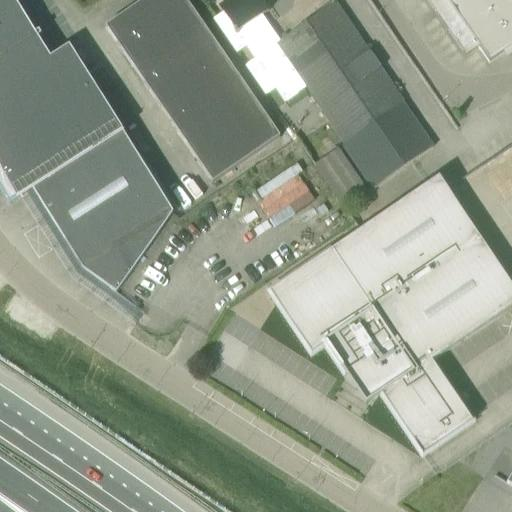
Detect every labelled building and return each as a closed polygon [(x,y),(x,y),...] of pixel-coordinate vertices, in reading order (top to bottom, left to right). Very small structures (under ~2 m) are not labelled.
[(50,57),(14,0),(0,0),(0,188),(8,202),(31,188),(81,268),(115,292),(172,212),(68,46),(50,57)] [(184,0),(146,0),(105,29),(132,68),(159,107),(185,145),(213,185),(280,139),(253,99),(226,61),(199,21),(184,0)] [(223,14),(213,21),(236,55),(247,48),(256,61),(245,68),(265,97),(266,96),(275,90),(284,104),(286,102),(303,91),(306,89),(344,145),(338,150),(315,166),(345,208),(367,193),(368,194),(433,148),(403,104),(403,103),(335,4),(278,45),(260,18),(269,12),(260,0),(229,0),(219,7),(223,14)] [(511,0),(426,0),(466,57),(479,48),(490,63),(511,47),(511,0)] [(276,228),(319,201),(297,167),(255,194),(276,228)] [(360,233),(270,294),(311,355),(325,346),(328,351),(345,377),(349,375),(378,397),(381,395),(422,457),(472,423),(431,363),(435,361),(495,320),(509,311),(511,309),(428,187),(361,232),(360,233)]
